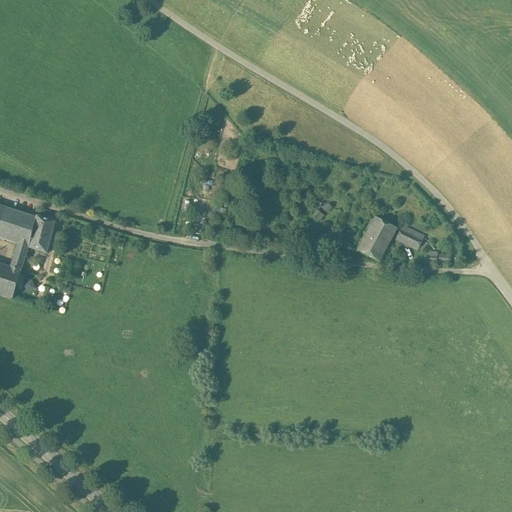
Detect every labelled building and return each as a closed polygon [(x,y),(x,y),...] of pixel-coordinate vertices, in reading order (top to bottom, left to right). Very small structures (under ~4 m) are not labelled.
[(203,191),(212,193),(214,182),(205,180),(203,191)] [(328,213),(333,207),(328,203),(323,209),(328,213)] [(36,218),(0,206),(0,238),(18,245),(28,248),(36,218)] [(319,220),(323,215),(317,210),(313,215),(319,220)] [(55,223),(37,217),(36,218),(28,248),(47,254),(55,223)] [(397,230),(375,218),(357,251),(379,262),(397,230)] [(422,242),(402,232),(398,240),(418,250),(422,242)] [(28,248),(18,245),(10,267),(21,271),(28,248)] [(10,267),(0,264),(0,295),(12,300),(21,271),(10,267)] [(27,280),(23,288),(33,293),(37,284),(27,280)]
